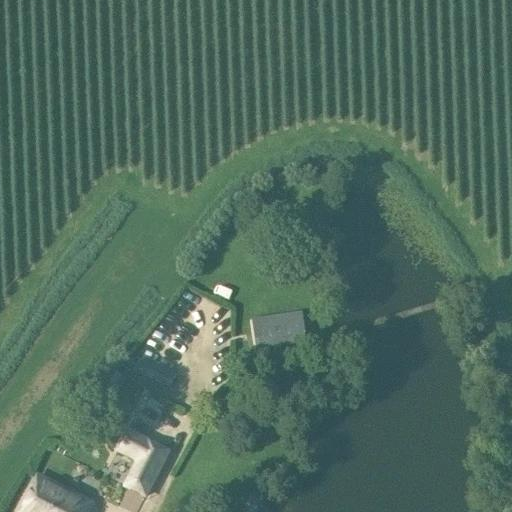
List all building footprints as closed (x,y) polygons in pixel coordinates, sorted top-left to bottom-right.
[(257,351),(305,345),(301,317),(253,323),(257,351)] [(177,375),(144,358),(136,373),(170,390),(177,375)] [(114,374),(105,386),(114,393),(123,380),(114,374)] [(145,498),(168,453),(127,432),(117,451),(138,462),(125,488),(145,498)] [(85,511),(57,498),(61,491),(38,479),(21,511),(85,511)]
